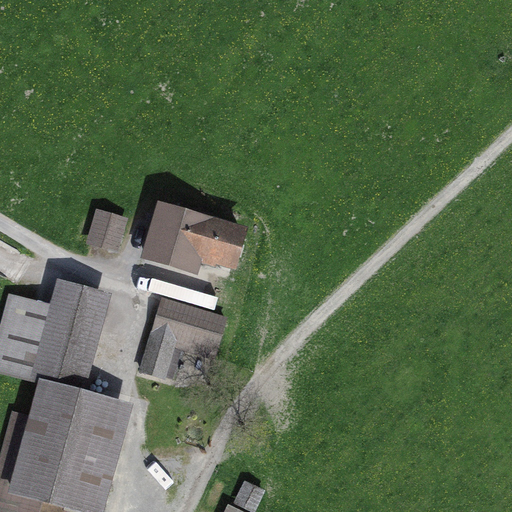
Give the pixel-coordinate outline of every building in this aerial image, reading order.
[(231,266),(241,233),(210,223),(193,218),(161,209),(147,258),(194,272),(199,256),(231,266)] [(193,218),(210,223),(212,217),(195,212),(193,218)] [(123,223),(98,215),(91,241),(116,248),(123,223)] [(33,421),(16,416),(0,476),(0,511),(37,511),(41,501),(65,507),(64,511),(69,511),(99,511),(119,440),(108,437),(117,404),(69,391),(95,294),(61,285),(54,308),(10,296),(0,333),(0,371),(44,384),(33,421)] [(164,378),(175,339),(216,352),(225,321),(162,302),(142,371),(164,378)] [(247,486),(239,503),(252,510),(260,492),(247,486)]
